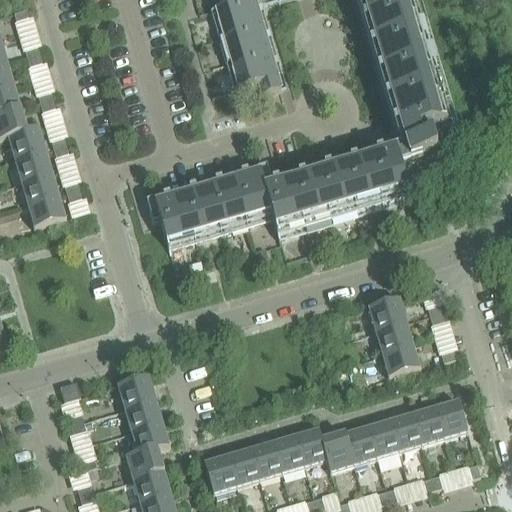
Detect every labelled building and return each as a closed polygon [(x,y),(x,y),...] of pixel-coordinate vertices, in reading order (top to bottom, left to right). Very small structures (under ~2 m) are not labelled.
[(361,0),(404,144),(398,145),(394,154),(395,159),(267,196),(262,178),(156,210),(169,254),(273,223),(278,240),(410,201),(408,195),(431,188),(425,166),(460,156),(460,155),(459,155),(452,130),(458,128),(420,0),(361,0)] [(224,0),(228,10),(216,14),(240,94),(259,88),(263,100),(282,94),(255,5),(267,1),(266,0),(224,0)] [(27,13),(15,17),(17,26),(29,22),(27,13)] [(0,71),(9,69),(2,46),(0,47),(0,71)] [(28,63),(40,60),(38,51),(26,55),(28,63)] [(40,60),(28,63),(31,72),(43,68),(40,60)] [(9,69),(0,71),(0,96),(15,92),(9,69)] [(15,92),(0,96),(0,120),(22,114),(15,92)] [(42,108),(54,105),(51,97),(39,101),(42,108)] [(54,105),(42,108),(44,116),(56,113),(54,105)] [(29,137),(28,136),(22,114),(0,120),(0,146),(8,144),(8,143),(29,137)] [(15,166),(47,156),(40,132),(28,136),(29,137),(8,143),(8,144),(15,166)] [(54,154),(66,150),(64,142),(52,146),(54,154)] [(66,150),(54,154),(56,162),(69,158),(66,150)] [(47,156),(15,166),(21,188),(53,179),(47,156)] [(53,179),(21,188),(28,211),(60,201),(53,179)] [(68,199),(79,195),(77,187),(65,191),(68,199)] [(79,195),(68,199),(70,206),(82,203),(79,195)] [(60,201),(28,211),(35,234),(67,225),(60,201)] [(387,222),(379,225),(383,237),(391,235),(387,222)] [(398,224),(391,226),(393,233),(400,230),(398,224)] [(265,255),(254,258),(259,272),(269,269),(265,255)] [(188,268),(190,276),(203,272),(201,265),(188,268)] [(214,272),(205,274),(208,285),(217,282),(214,272)] [(369,314),(375,337),(407,328),(400,304),(369,314)] [(431,321),(443,317),(441,309),(429,313),(431,321)] [(443,317),(431,321),(434,329),(446,325),(443,317)] [(382,360),(414,351),(407,328),(375,337),(382,360)] [(0,362),(10,359),(3,336),(0,336),(0,362)] [(382,360),(389,384),(421,374),(414,351),(382,360)] [(442,359),(445,367),(457,363),(454,355),(442,359)] [(118,391),(125,415),(156,406),(149,382),(118,391)] [(65,408),(81,403),(77,388),(61,393),(65,408)] [(131,438),(163,428),(156,406),(125,415),(131,438)] [(435,413),(445,446),(468,439),(459,407),(435,413)] [(445,446),(435,413),(413,420),(422,452),(445,446)] [(73,430),(85,427),(82,419),(70,422),(73,430)] [(422,452),(413,420),(390,427),(400,459),(422,452)] [(85,427),(73,430),(75,439),(87,435),(85,427)] [(368,433),(377,466),(400,459),(390,427),(368,433)] [(158,454),(159,455),(170,452),(163,428),(131,438),(138,459),(138,460),(158,454)] [(345,440),(354,472),(377,466),(368,433),(345,440)] [(305,474),(327,468),(328,467),(322,447),(323,447),(319,435),(296,442),(305,474)] [(345,440),(323,447),(322,447),(328,467),(327,468),(331,479),(354,472),(345,440)] [(273,449),(283,481),(305,474),(296,442),(273,449)] [(283,481),(273,449),(251,455),(260,487),(283,481)] [(165,477),(159,455),(158,454),(138,460),(138,459),(126,463),(133,486),(165,477)] [(260,487),(251,455),(228,462),(238,494),(260,487)] [(228,462),(205,469),(214,501),(238,494),(228,462)] [(95,463),(83,467),(86,476),(98,472),(95,463)] [(469,471),(472,483),(481,481),(477,469),(469,471)] [(165,477),(133,486),(140,509),(172,499),(165,477)] [(431,483),(435,495),(443,493),(439,480),(431,483)] [(324,488),(330,506),(345,501),(338,483),(324,488)] [(435,495),(431,483),(423,485),(427,497),(435,495)] [(393,486),(385,488),(387,495),(397,492),(395,485),(393,486)] [(80,501),(92,498),(90,490),(78,493),(80,501)] [(386,496),(389,509),(398,506),(394,494),(386,496)] [(381,511),(389,509),(386,496),(378,498),(381,511)] [(92,498),(80,501),(82,510),(95,506),(92,498)] [(140,511),(175,511),(172,499),(140,509),(140,511)] [(314,505),(315,511),(324,511),(322,503),(314,505)]
